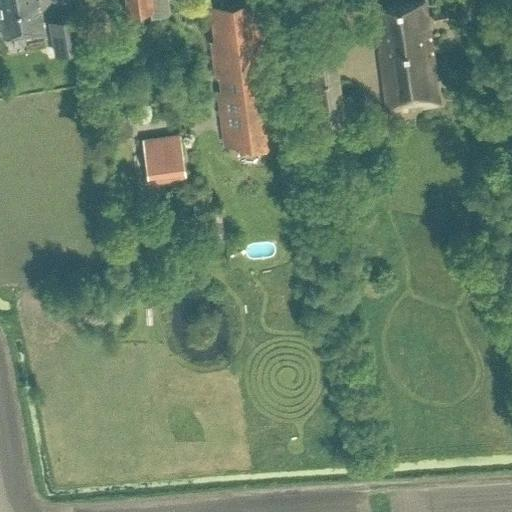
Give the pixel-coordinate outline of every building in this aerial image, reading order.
[(0,0),(0,7),(5,36),(44,29),(39,0),(0,0)] [(125,0),(127,11),(138,9),(151,7),(152,13),(167,11),(169,8),(168,0),(125,0)] [(260,0),(229,0),(208,3),(212,39),(209,40),(213,74),(218,74),(219,87),(216,87),(221,126),(236,124),(239,142),(239,147),(274,142),(270,110),(274,109),(271,80),(268,80),(266,67),(269,67),(265,32),(260,0)] [(424,0),(412,0),(374,6),(388,109),(406,106),(405,103),(419,101),(419,104),(441,101),(424,0)] [(101,8),(91,9),(93,26),(103,25),(101,8)] [(445,9),(433,10),(434,20),(446,19),(445,9)] [(77,13),(62,16),(65,33),(68,50),(83,47),(77,13)] [(304,33),(318,128),(346,124),(332,29),(304,33)] [(132,120),(146,119),(145,101),(130,102),(132,120)] [(142,135),(148,180),(185,176),(179,131),(142,135)] [(208,220),(201,185),(189,187),(195,222),(208,220)] [(220,207),(208,208),(213,241),(225,239),(220,207)]
